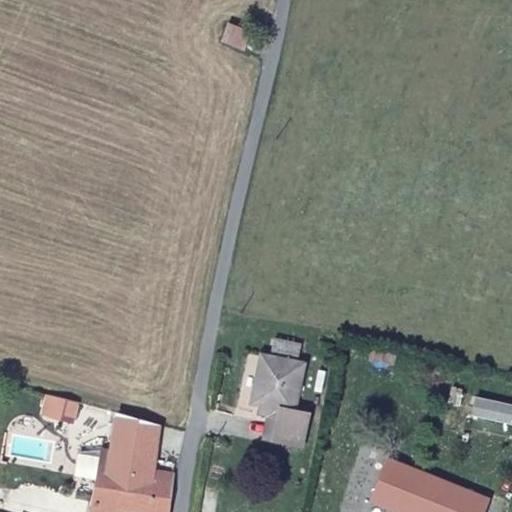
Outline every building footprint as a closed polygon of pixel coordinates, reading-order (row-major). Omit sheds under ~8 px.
[(246,50),(252,34),(226,24),(220,39),(246,50)] [(292,410),(304,365),(265,354),(253,403),(259,405),(257,414),(277,420),(272,440),(301,448),(310,415),(292,410)] [(155,460),(161,428),(121,420),(115,452),(106,451),(94,511),(111,511),(112,508),(118,509),(125,477),(155,482),(159,461),(155,460)] [(396,511),(485,511),(490,501),(390,459),(372,502),(396,511)] [(131,511),(171,511),(174,487),(155,482),(125,477),(118,509),(131,511)]
